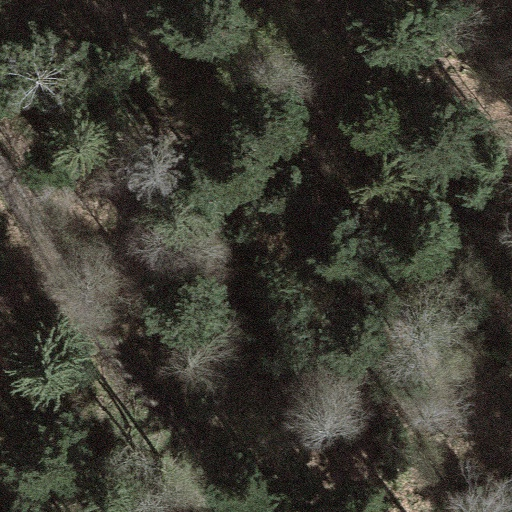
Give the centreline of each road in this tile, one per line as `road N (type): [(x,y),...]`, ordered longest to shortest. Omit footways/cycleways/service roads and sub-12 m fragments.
road 1 (track): [(0,165),(204,496),(237,511)]
road 2 (track): [(204,496),(0,452)]
